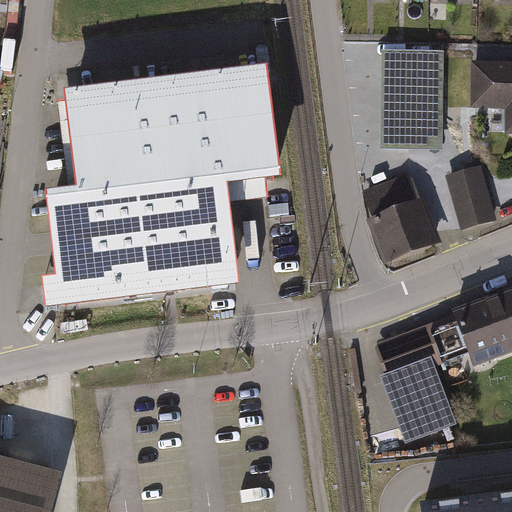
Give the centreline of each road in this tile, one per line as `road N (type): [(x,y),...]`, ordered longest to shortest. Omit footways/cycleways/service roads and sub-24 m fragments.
road 1 (residential): [(10,371),(383,306)]
road 2 (residential): [(10,371),(3,343),(41,0)]
road 3 (residential): [(383,306),(349,214),(322,0)]
road 4 (track): [(321,511),(295,323)]
road 5 (residential): [(511,466),(428,474),(401,488),(390,511)]
road 6 (residential): [(383,306),(511,252)]
